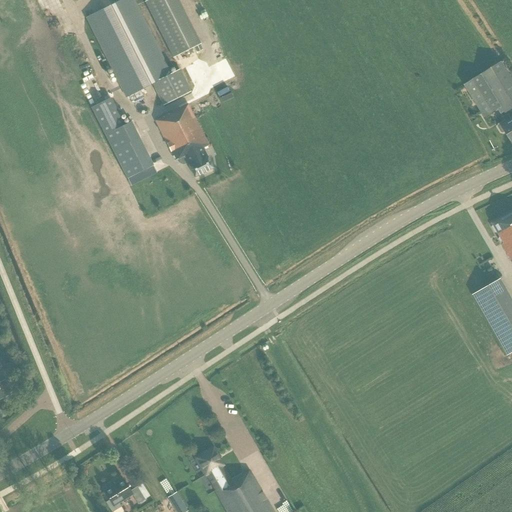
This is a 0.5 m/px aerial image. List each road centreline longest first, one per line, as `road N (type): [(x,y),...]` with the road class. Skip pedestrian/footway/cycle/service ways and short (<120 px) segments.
road 1 (tertiary): [(69,434),(389,228),(511,166)]
road 2 (unclassified): [(53,398),(0,262)]
